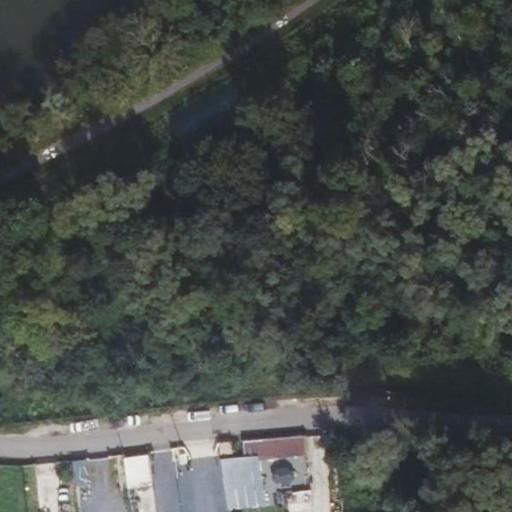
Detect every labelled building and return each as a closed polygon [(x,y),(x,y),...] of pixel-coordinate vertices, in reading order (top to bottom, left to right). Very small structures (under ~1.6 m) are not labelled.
[(301,450),(300,432),(264,434),(264,451),(301,450)] [(264,451),(264,434),(241,436),(241,453),(264,453),(264,451)] [(229,450),(229,437),(216,438),(216,450),(229,450)] [(129,503),(140,502),(138,487),(152,486),(149,455),(124,457),(129,503)] [(266,505),(257,455),(220,462),(228,511),(266,505)] [(158,511),(180,511),(176,459),(154,461),(158,511)]
